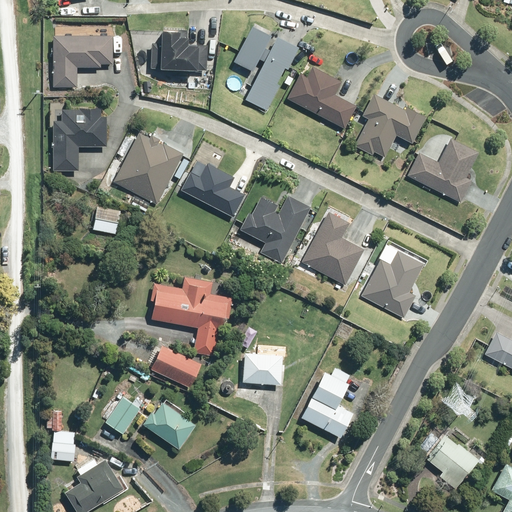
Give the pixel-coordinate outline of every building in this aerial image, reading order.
[(266,48),(273,35),(254,25),(235,61),(253,70),(260,58),(266,61),(246,99),(267,110),(279,86),(277,84),(285,67),(288,69),(300,47),(279,36),(271,50),(266,48)] [(190,37),(188,37),(188,30),(179,30),(163,29),(162,44),(153,44),(152,67),(207,70),(208,46),(190,45),(190,37)] [(56,38),(56,85),(75,85),(75,66),(81,66),(81,62),(86,62),(86,66),(99,66),(99,62),(111,62),(111,38),(56,38)] [(301,73),(288,97),(346,128),(358,106),(336,94),(343,82),(314,66),(308,77),(301,73)] [(364,116),(370,120),(357,146),(374,155),(375,152),(386,158),(398,135),(414,144),(428,117),(408,107),(406,111),(376,94),(364,116)] [(104,117),(104,109),(83,109),(83,111),(65,111),(65,122),(57,122),(56,171),(82,171),(82,147),(110,148),(110,117),(104,117)] [(143,134),(117,181),(158,205),(186,154),(168,144),(166,146),(161,144),(163,141),(155,136),(153,139),(143,134)] [(467,178),(480,153),(452,138),(440,163),(420,153),(408,176),(462,203),(473,181),(467,178)] [(267,243),(262,252),(283,263),(312,207),(290,196),(280,213),(276,211),(279,205),(264,197),(254,214),(251,212),(242,229),(267,243)] [(100,207),(95,230),(118,235),(123,212),(100,207)] [(344,238),(352,223),(331,211),(308,254),(301,251),(299,256),(305,259),(304,262),(347,285),(366,249),(344,238)] [(423,265),(397,253),(391,266),(380,260),(361,299),(404,320),(415,297),(409,294),(423,265)] [(156,301),(153,319),(200,327),(195,353),(215,356),(219,332),(224,333),(227,318),(230,318),(234,299),(212,295),(214,282),(187,277),(185,289),(155,284),(152,300),(156,301)] [(511,341),(496,333),(483,359),(511,373),(511,341)] [(161,351),(153,369),(191,388),(202,364),(164,346),(161,351)] [(266,354),(247,353),(245,382),(283,385),(285,355),(266,354)] [(100,355),(92,372),(99,376),(107,358),(100,355)] [(313,396),(302,418),(341,438),(354,412),(340,405),(351,384),(346,381),(349,375),(336,368),(332,374),(327,372),(326,371),(313,396)] [(123,396),(106,422),(123,434),(141,408),(123,396)] [(164,402),(156,414),(153,412),(144,425),(179,449),(196,425),(183,416),(185,413),(167,401),(165,403),(164,402)] [(80,408),(76,417),(82,420),(86,411),(80,408)] [(47,428),(53,430),(62,430),(62,412),(48,411),(47,428)] [(511,429),(511,428),(503,443),(509,447),(511,442),(511,429)] [(54,443),(53,460),(75,462),(76,444),(74,444),(75,433),(56,431),(55,443),(54,443)] [(461,484),(462,485),(481,460),(460,444),(459,445),(450,439),(445,435),(444,438),(430,456),(431,457),(429,459),(428,460),(444,472),(440,477),(457,489),(458,488),(461,484)] [(481,453),(478,457),(483,461),(487,457),(481,453)] [(83,483),(67,493),(78,511),(89,511),(126,490),(108,459),(79,477),(83,483)] [(511,511),(511,467),(505,463),(490,490),(510,500),(503,511),(511,511)]
